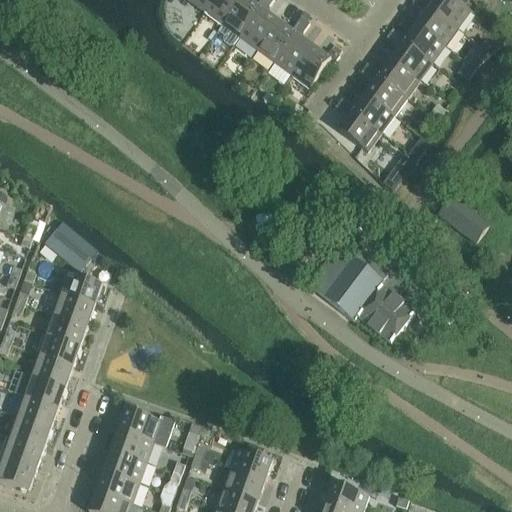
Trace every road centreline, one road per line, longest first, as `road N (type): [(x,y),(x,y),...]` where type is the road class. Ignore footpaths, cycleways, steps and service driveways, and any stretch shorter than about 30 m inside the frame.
road 1 (unclassified): [(511,436),(396,373),(260,278),(120,147),(0,58)]
road 2 (residential): [(54,511),(98,389)]
